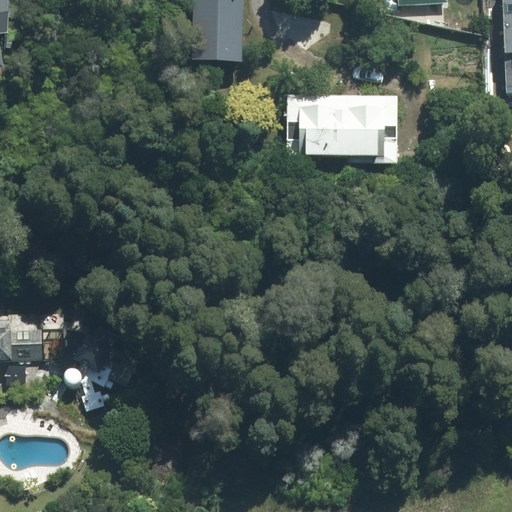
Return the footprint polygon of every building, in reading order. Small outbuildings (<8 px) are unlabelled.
[(0,0),(0,68),(6,68),(3,53),(0,53),(0,36),(14,34),(7,0),(0,0)] [(190,0),(187,61),(241,64),(244,0),(190,0)] [(511,0),(502,0),(507,93),(511,92),(511,0)] [(402,97),(291,96),(291,157),(350,157),(350,163),(401,164),(402,97)] [(0,313),(0,361),(66,360),(64,312),(0,313)] [(119,347),(91,333),(79,357),(107,371),(119,347)]
